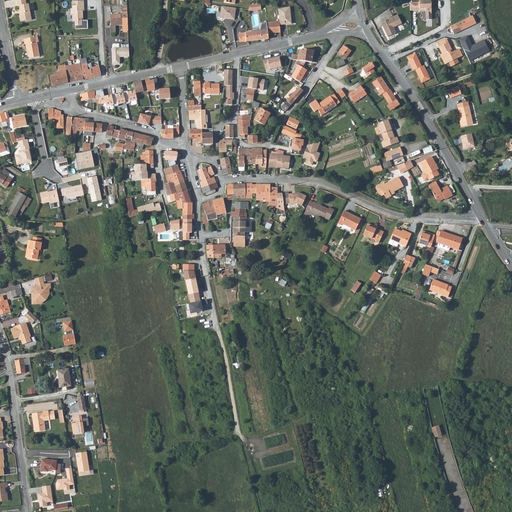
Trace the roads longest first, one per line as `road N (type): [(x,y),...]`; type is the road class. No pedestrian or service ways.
road 1 (residential): [(480,216),(400,217),(315,181),(221,179)]
road 2 (tertiary): [(366,30),(480,216)]
road 3 (residential): [(27,511),(0,337)]
road 4 (track): [(212,307),(241,436)]
